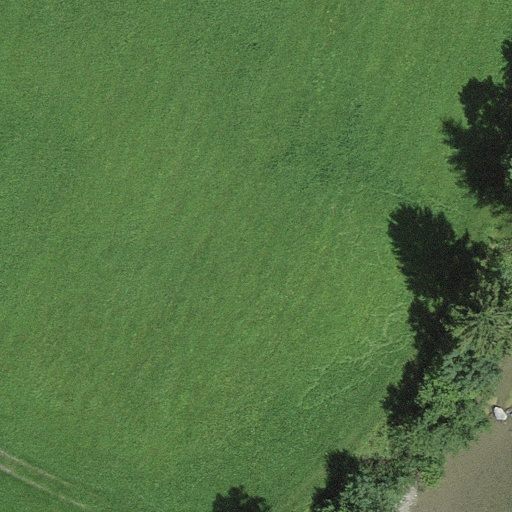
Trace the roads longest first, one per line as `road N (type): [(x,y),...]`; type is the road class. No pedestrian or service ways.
road 1 (track): [(241,511),(282,494),(345,438),(406,362),(463,260),(511,140)]
road 2 (track): [(0,456),(125,511)]
